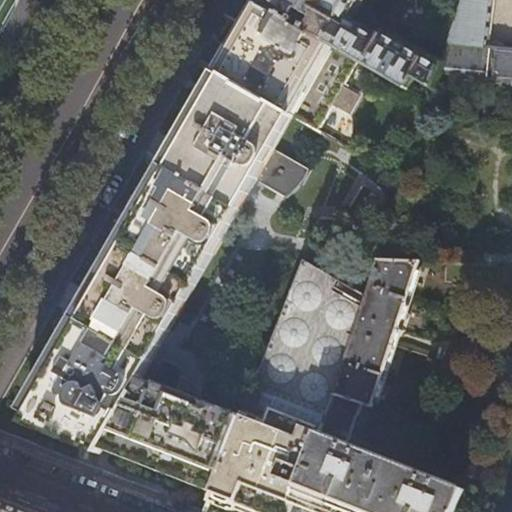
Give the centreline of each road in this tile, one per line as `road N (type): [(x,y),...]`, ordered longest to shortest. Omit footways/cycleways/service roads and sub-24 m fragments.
road 1 (primary): [(0,252),(127,35)]
road 2 (residential): [(123,511),(0,462)]
